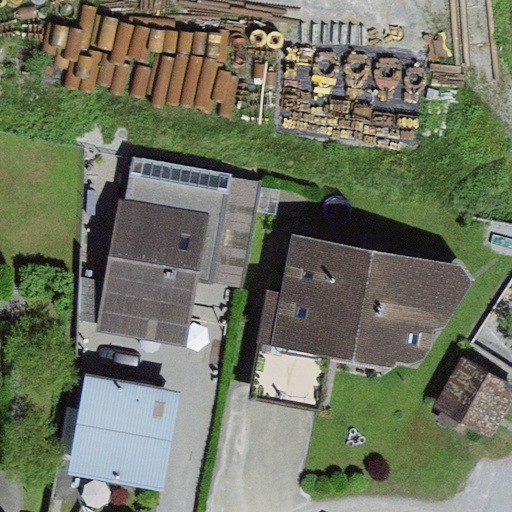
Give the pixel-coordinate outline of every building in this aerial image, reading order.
[(128,204),(120,203),(107,282),(100,323),(97,337),(188,353),(200,283),(242,290),(260,186),(232,182),(233,177),(135,160),(128,204)] [(281,190),(262,187),(257,217),(276,220),(281,190)] [(279,297),(269,294),(256,387),(322,402),(330,368),(381,378),(400,367),(416,371),(431,365),(435,353),(437,336),(446,335),(475,281),(465,271),(292,242),(279,297)] [(100,323),(107,282),(81,277),(80,320),(100,323)] [(511,396),(455,362),(427,409),(486,443),(511,399),(511,396)] [(179,398),(86,383),(70,478),(163,494),(179,398)]
